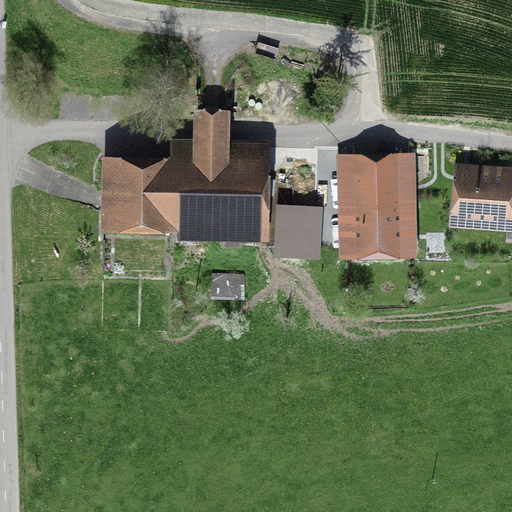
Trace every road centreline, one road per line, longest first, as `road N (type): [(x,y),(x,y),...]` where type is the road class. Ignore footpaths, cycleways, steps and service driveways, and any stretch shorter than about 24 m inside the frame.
road 1 (track): [(73,0),(124,16),(345,48),(359,65),(366,134)]
road 2 (tertiary): [(0,332),(6,511)]
